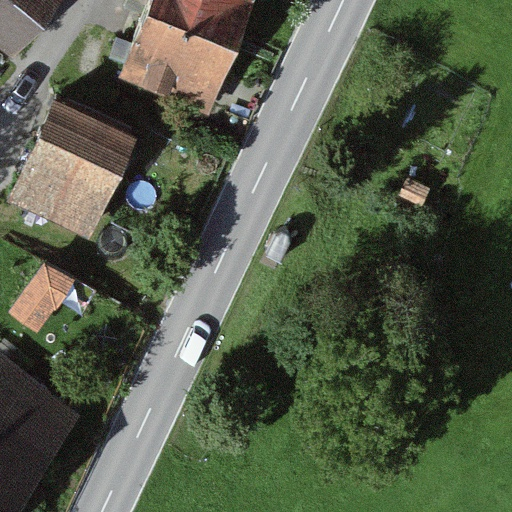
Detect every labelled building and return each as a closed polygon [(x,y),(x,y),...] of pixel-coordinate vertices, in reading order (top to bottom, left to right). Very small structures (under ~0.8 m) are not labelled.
[(0,0),(0,37),(19,51),(55,0),(0,0)] [(260,0),(158,0),(136,52),(160,62),(152,81),(174,90),(182,71),(223,89),(260,0)] [(138,126),(60,92),(16,194),(94,228),(138,126)] [(45,264),(9,314),(38,334),(74,284),(45,264)] [(0,356),(0,511),(1,511),(77,417),(0,356)]
